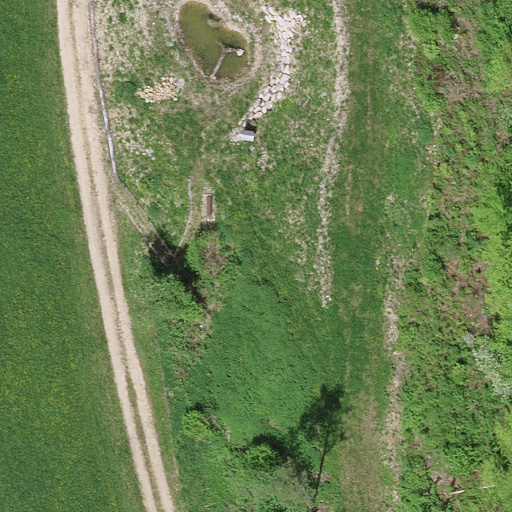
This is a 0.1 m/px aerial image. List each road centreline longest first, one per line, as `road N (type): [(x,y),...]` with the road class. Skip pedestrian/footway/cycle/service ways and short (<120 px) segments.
road 1 (track): [(79,0),(115,270),(141,416),(170,511)]
road 2 (track): [(349,511),(336,421),(403,58)]
